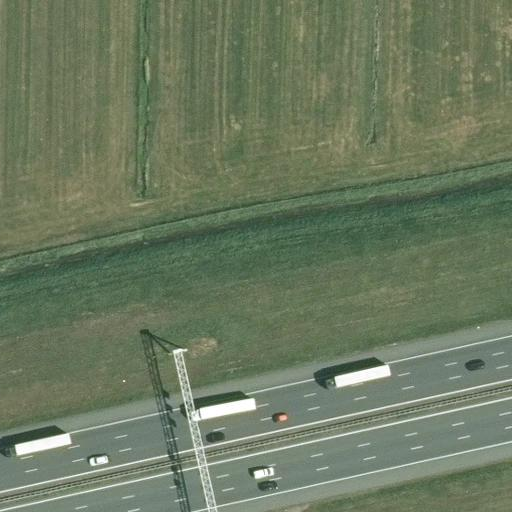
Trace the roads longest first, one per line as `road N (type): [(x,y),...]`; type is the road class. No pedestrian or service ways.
road 1 (motorway): [(511,360),(0,473)]
road 2 (motorway): [(99,511),(511,421)]
